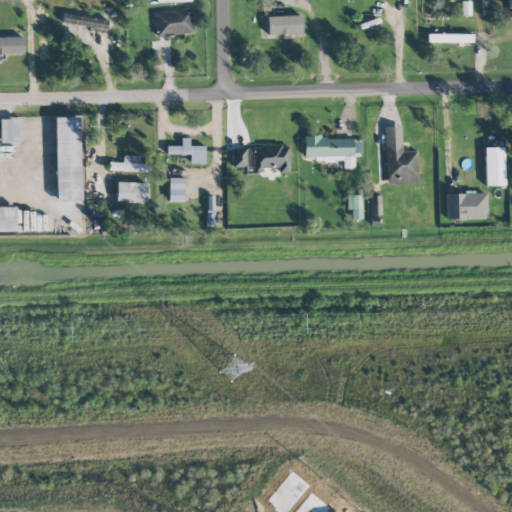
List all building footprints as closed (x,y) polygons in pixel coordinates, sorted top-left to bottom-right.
[(194,31),(190,7),(153,13),(156,37),(194,31)] [(61,24),(107,28),(107,16),(61,13),(61,24)] [(267,34),(301,33),(300,15),(266,16),(267,34)] [(427,42),(472,42),(472,33),(427,34),(427,42)] [(0,36),(0,53),(23,53),(23,36),(0,36)] [(79,116),(54,117),(55,201),(80,201),(79,116)] [(18,119),(0,118),(0,142),(18,142),(18,119)] [(417,183),(416,151),(401,151),(400,126),(384,126),(386,185),(417,183)] [(203,163),(203,146),(189,146),(189,137),(181,137),(181,146),(166,146),(166,154),(189,154),(189,163),(203,163)] [(303,138),(303,157),(315,156),(315,161),(344,160),(344,156),(360,155),(360,137),(303,138)] [(288,145),(253,145),(253,169),(279,169),(279,172),(288,172),(288,145)] [(485,185),(504,185),(503,146),(484,147),(485,185)] [(246,148),(231,149),(232,167),(247,167),(246,148)] [(139,155),(123,155),(123,162),(109,162),(109,170),(149,171),(149,164),(139,163),(139,155)] [(183,178),(168,177),(167,201),(183,201),(183,178)] [(145,202),(146,183),(116,182),(115,201),(145,202)] [(472,218),(471,193),(445,193),(446,219),(472,218)] [(361,195),(346,195),(346,209),(351,209),(351,218),(361,218),(361,195)] [(380,195),(370,195),(370,215),(380,215),(380,195)] [(14,206),(0,206),(0,231),(15,231),(14,206)]
